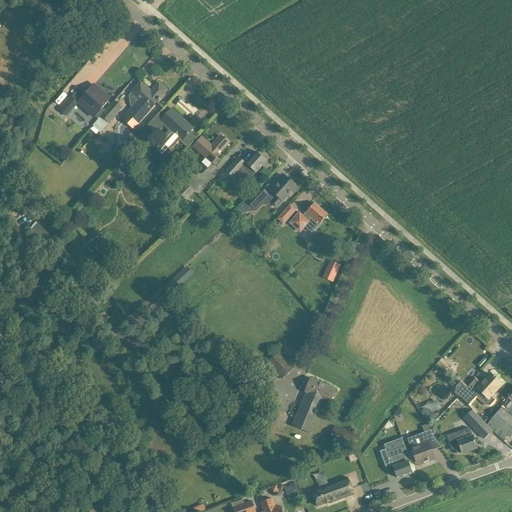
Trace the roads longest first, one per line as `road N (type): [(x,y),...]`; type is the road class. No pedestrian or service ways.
road 1 (tertiary): [(511,348),(120,0)]
road 2 (unclassified): [(375,511),(511,460)]
